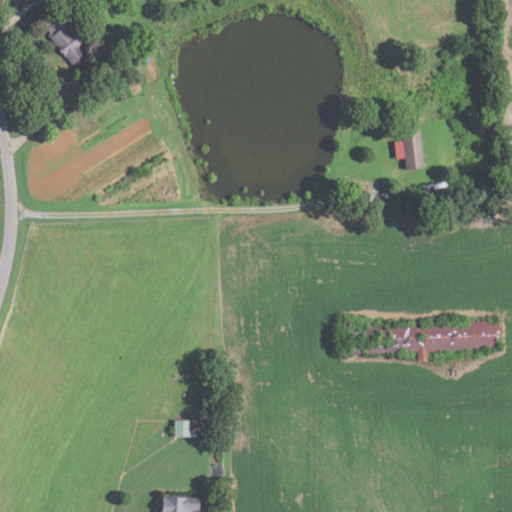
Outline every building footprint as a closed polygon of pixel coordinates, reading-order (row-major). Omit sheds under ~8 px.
[(107,9),(103,3),(108,0),(117,0),(119,2),(107,9)] [(76,72),(89,62),(77,47),(84,41),(77,32),(81,29),(67,11),(43,30),(76,72)] [(422,167),(417,129),(398,132),(399,140),(391,141),(393,158),(401,157),(403,170),(422,167)] [(339,326),(340,355),(417,351),(500,348),(499,320),(339,326)] [(172,436),(188,436),(188,420),(172,420),(172,436)] [(188,511),(189,511),(196,511),(197,499),(158,497),(157,511),(188,511)]
